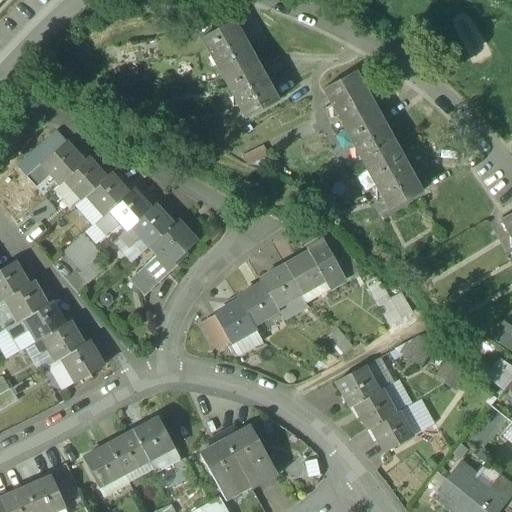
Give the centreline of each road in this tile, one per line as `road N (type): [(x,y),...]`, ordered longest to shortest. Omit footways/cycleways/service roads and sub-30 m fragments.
road 1 (residential): [(174,381),(172,317),(228,249),(243,225),(242,209),(53,113)]
road 2 (residential): [(266,0),(352,31),(415,67),(509,174)]
road 3 (residential): [(135,388),(121,353),(1,227)]
road 4 (residential): [(349,466),(264,395),(174,381)]
road 5 (residential): [(135,388),(0,452)]
